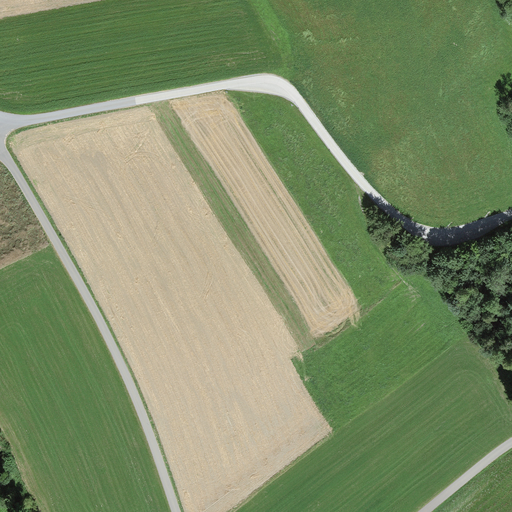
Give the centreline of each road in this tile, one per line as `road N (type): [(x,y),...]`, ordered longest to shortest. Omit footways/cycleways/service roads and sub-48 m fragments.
road 1 (unclassified): [(0,126),(268,83),(295,97),(361,182),(412,228),(448,235),(511,215)]
road 2 (residential): [(176,511),(109,336),(0,145)]
